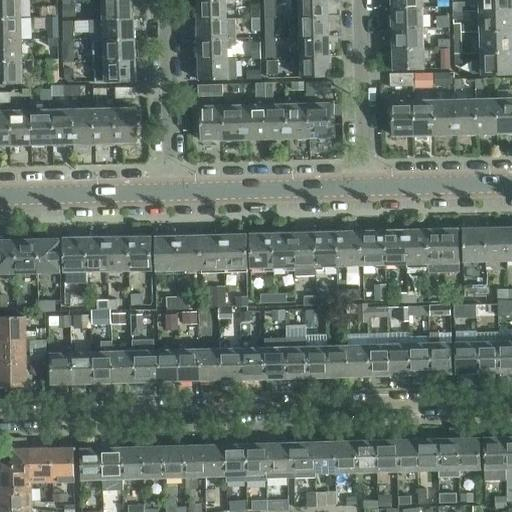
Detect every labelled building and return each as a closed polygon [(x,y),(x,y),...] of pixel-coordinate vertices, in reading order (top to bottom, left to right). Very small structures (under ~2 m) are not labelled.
[(0,0),(0,17),(20,17),(19,0),(0,0)] [(102,0),(103,20),(133,19),(132,0),(102,0)] [(196,0),(198,20),(226,19),(226,10),(234,10),(233,0),(196,0)] [(273,0),(263,0),(264,18),(274,17),(273,0)] [(292,0),(293,17),(293,18),(328,17),(327,0),(292,0)] [(391,0),(392,8),(422,7),(421,0),(391,0)] [(511,0),(479,0),(480,11),(511,10),(511,9),(511,1),(511,0)] [(453,4),(453,12),(463,12),(463,3),(453,4)] [(75,5),(63,6),(63,17),(75,17),(75,5)] [(58,7),(46,8),(46,10),(47,17),(49,16),(54,16),(58,16),(58,7)] [(392,8),(392,29),(422,28),(422,7),(392,8)] [(511,10),(480,11),(481,32),(511,31),(511,10)] [(436,15),(437,29),(450,28),(449,14),(436,15)] [(49,16),(49,37),(59,37),(58,16),(54,16),(49,16)] [(0,39),(21,39),(20,17),(0,17),(0,39)] [(289,17),(289,38),(328,37),(328,17),(293,18),(293,17),(289,17)] [(273,18),(265,19),(265,39),(273,38),(273,18)] [(104,40),(104,41),(134,40),(133,19),(103,20),(90,21),(90,29),(103,29),(104,40)] [(198,20),(198,40),(236,39),(236,19),(226,19),(198,20)] [(64,21),(65,40),(74,40),(73,20),(64,21)] [(392,29),(393,49),(423,49),(422,28),(392,29)] [(511,31),(481,32),(481,53),(511,52),(511,31)] [(454,33),(455,54),(463,54),(462,33),(454,33)] [(289,38),(290,58),(329,57),(328,37),(289,38)] [(273,38),(265,39),(266,58),(276,58),(275,38),(273,38)] [(0,61),(21,61),(21,39),(0,39),(0,61)] [(198,40),(199,60),(227,59),(227,45),(236,44),(236,39),(198,40)] [(93,62),(135,61),(134,40),(104,41),(104,40),(94,41),(95,62),(93,62)] [(440,41),(440,48),(450,48),(450,40),(440,41)] [(74,42),(63,43),(64,51),(74,50),(74,42)] [(260,42),(252,43),(252,57),(261,57),(260,42)] [(450,48),(440,48),(441,70),(451,69),(450,48)] [(423,49),(393,49),(394,70),(424,69),(423,49)] [(511,52),(481,53),(482,75),(511,74),(511,52)] [(329,57),(290,58),(279,58),(279,67),(292,67),(292,62),(301,62),(301,78),(330,77),(329,57)] [(227,59),(199,60),(199,80),(237,79),(236,59),(227,59)] [(49,82),(60,82),(61,60),(50,60),(49,82)] [(21,61),(0,61),(0,83),(22,83),(21,61)] [(96,83),(136,81),(135,61),(93,62),(93,70),(96,70),(96,83)] [(278,62),(267,62),(267,75),(278,74),(278,62)] [(260,71),(247,71),(247,79),(261,79),(260,71)] [(390,74),(391,86),(414,85),(414,73),(390,74)] [(433,87),(433,73),(420,74),(421,88),(433,87)] [(451,73),(433,73),(433,87),(452,87),(451,73)] [(331,93),(330,82),(306,82),(307,94),(331,93)] [(265,83),(256,84),(256,101),(265,101),(265,83)] [(265,101),(273,100),(273,83),(265,83),(265,101)] [(199,85),(199,97),(223,96),(222,84),(199,85)] [(72,85),(72,95),(81,95),(81,85),(72,85)] [(135,98),(135,87),(114,88),(115,98),(135,98)] [(52,89),(40,89),(40,100),(52,100),(52,89)] [(0,92),(0,103),(10,103),(10,92),(0,92)] [(511,99),(497,100),(498,133),(506,132),(508,135),(511,134),(511,99)] [(223,139),(222,107),(222,100),(213,100),(213,107),(200,107),(201,140),(204,140),(206,142),(212,141),(214,139),(223,139)] [(287,105),(274,106),(273,100),(265,101),(265,106),(266,138),(275,138),(277,140),(284,140),(286,138),(288,138),(287,105)] [(476,100),(455,101),(456,134),(465,133),(467,136),(473,135),(475,133),(477,133),(476,100)] [(497,100),(476,100),(477,133),(486,133),(488,135),(494,135),(496,133),(498,133),(497,100)] [(434,101),(412,102),(413,135),(415,135),(417,137),(424,137),(426,134),(434,134),(434,101)] [(455,101),(434,101),(434,134),(436,134),(438,136),(445,136),(447,134),(456,134),(455,101)] [(413,135),(412,102),(391,102),(392,135),(395,135),(397,137),(403,137),(405,135),(413,135)] [(330,104),(309,105),(309,137),(318,137),(320,139),(326,139),(328,137),(331,136),(330,104)] [(309,105),(287,105),(288,138),(297,137),(299,139),(305,139),(307,137),(309,137),(309,105)] [(243,106),(222,107),(223,139),(225,139),(227,141),(233,141),(235,139),(244,139),(243,106)] [(265,106),(243,106),(244,139),(247,139),(249,141),(255,140),(257,138),(266,138),(265,106)] [(115,109),(94,110),(95,143),(116,142),(115,109)] [(136,109),(115,109),(116,142),(137,142),(136,109)] [(73,110),(52,111),(53,144),(74,143),(73,110)] [(94,110),(73,110),(74,143),(95,143),(94,110)] [(0,144),(10,145),(10,112),(0,111),(0,144)] [(31,111),(10,112),(10,145),(31,144),(31,111)] [(52,111),(31,111),(31,144),(53,144),(52,111)] [(487,229),(483,229),(483,262),(506,261),(505,228),(497,228),(496,227),(488,227),(487,229)] [(427,266),(426,229),(404,230),(405,262),(405,267),(427,266)] [(450,273),(448,229),(426,229),(427,266),(427,273),(450,273)] [(483,262),(483,229),(460,229),(461,262),(483,262)] [(404,230),(382,231),(382,263),(405,262),(404,230)] [(359,231),(337,232),(338,264),(360,264),(359,231)] [(382,231),(359,231),(360,264),(382,263),(382,231)] [(315,232),(293,233),(294,265),(316,265),(315,232)] [(337,232),(315,232),(316,265),(338,264),(337,232)] [(293,233),(271,234),(271,266),(294,265),(293,233)] [(271,266),(271,234),(248,234),(249,267),(271,266)] [(222,235),(200,236),(200,267),(223,267),(222,235)] [(245,235),(222,235),(223,267),(246,266),(245,235)] [(178,268),(177,236),(154,237),(155,269),(178,268)] [(200,236),(177,236),(178,268),(200,267),(200,236)] [(128,237),(106,238),(107,270),(129,269),(128,237)] [(150,237),(128,237),(129,269),(151,269),(150,237)] [(85,270),(84,238),(63,239),(63,271),(85,270)] [(106,238),(84,238),(85,270),(107,270),(106,238)] [(0,272),(15,273),(15,241),(0,240),(0,272)] [(37,240),(15,241),(15,273),(37,272),(37,240)] [(60,240),(37,240),(37,272),(60,272),(60,240)] [(464,286),(465,297),(487,296),(486,285),(464,286)] [(374,286),(375,301),(386,300),(385,286),(374,286)] [(178,309),(178,296),(177,296),(177,287),(157,288),(158,310),(178,309)] [(208,287),(209,302),(224,302),(223,287),(208,287)] [(339,290),(340,301),(360,300),(360,289),(339,290)] [(507,299),(507,290),(497,290),(497,300),(507,299)] [(286,293),(272,294),(272,303),(286,302),(286,293)] [(408,293),(399,293),(399,303),(408,303),(408,293)] [(417,293),(408,293),(408,303),(417,303),(417,293)] [(131,294),(131,305),(142,305),(142,294),(131,294)] [(233,294),(234,307),(248,307),(248,294),(233,294)] [(272,303),(272,294),(260,294),(261,303),(272,303)] [(84,296),(71,296),(71,306),(84,306),(84,296)] [(190,296),(178,296),(178,309),(191,308),(190,296)] [(317,306),(317,296),(305,296),(305,306),(317,306)] [(329,296),(317,296),(317,306),(329,306),(329,296)] [(116,300),(108,301),(108,309),(111,309),(117,309),(116,300)] [(511,300),(498,301),(498,316),(511,316),(511,300)] [(54,302),(40,302),(41,311),(54,311),(54,302)] [(367,307),(367,304),(349,304),(349,316),(358,316),(358,323),(366,323),(366,318),(367,318),(367,307)] [(456,306),(456,317),(477,316),(477,305),(456,306)] [(409,316),(429,316),(429,306),(408,307),(409,316)] [(429,306),(429,316),(431,316),(431,323),(451,322),(450,306),(429,306)] [(385,307),(367,307),(367,318),(386,317),(385,307)] [(408,307),(399,307),(400,321),(409,321),(409,316),(408,307)] [(207,308),(199,308),(199,325),(208,325),(207,308)] [(233,308),(219,308),(219,318),(233,318),(233,308)] [(101,310),(91,310),(92,325),(111,324),(111,309),(108,309),(101,310)] [(184,312),(184,324),(198,324),(198,311),(184,312)] [(250,311),(240,311),(240,321),(250,321),(250,311)] [(273,312),(273,320),(284,320),(284,312),(273,312)] [(74,316),(74,328),(91,328),(90,315),(74,316)] [(125,315),(112,315),(112,324),(125,324),(125,315)] [(143,315),(132,315),(133,335),(143,335),(143,315)] [(165,315),(165,330),(178,329),(178,315),(165,315)] [(0,340),(25,340),(36,340),(36,330),(25,330),(25,317),(0,316),(0,340)] [(69,317),(49,318),(49,326),(58,326),(58,328),(69,328),(69,317)] [(45,328),(36,328),(36,340),(45,340),(45,328)] [(265,348),(261,348),(261,364),(265,364),(266,378),(286,378),(285,328),(276,329),(276,339),(264,339),(265,348)] [(294,328),(285,328),(286,378),(307,377),(306,347),(306,337),(294,338),(294,328)] [(477,373),(476,342),(476,332),(468,332),(468,343),(455,343),(455,373),(477,373)] [(430,333),(430,344),(431,374),(452,373),(451,343),(439,343),(438,333),(430,333)] [(0,363),(26,363),(25,340),(0,340),(0,363)] [(36,340),(29,340),(29,353),(46,352),(46,340),(36,340)] [(511,341),(498,342),(499,372),(511,371),(511,341)] [(498,342),(476,342),(477,373),(499,372),(498,342)] [(409,344),(389,345),(390,375),(410,374),(409,344)] [(430,344),(409,344),(410,374),(431,374),(430,344)] [(368,345),(347,346),(348,376),(369,376),(368,345)] [(389,345),(368,345),(369,376),(390,375),(389,345)] [(347,346),(327,347),(328,377),(348,376),(347,346)] [(327,347),(306,347),(307,377),(328,377),(327,347)] [(261,348),(240,349),(241,379),(262,378),(266,378),(265,364),(261,364),(261,348)] [(220,349),(199,350),(200,380),(220,379),(220,349)] [(240,349),(220,349),(220,379),(241,379),(240,349)] [(199,350),(178,351),(179,381),(200,380),(199,350)] [(154,351),(133,352),(134,382),(155,381),(154,367),(158,367),(158,351),(154,351)] [(178,351),(158,351),(158,367),(154,367),(155,381),(158,381),(179,381),(178,351)] [(133,352),(112,353),(113,383),(134,382),(133,352)] [(91,353),(71,354),(72,384),(92,383),(91,353)] [(112,353),(91,353),(92,383),(113,383),(112,353)] [(72,384),(71,354),(50,354),(51,384),(72,384)] [(26,363),(0,363),(0,387),(26,387),(26,363)] [(484,468),(505,468),(504,437),(483,438),(484,468)] [(480,438),(459,439),(460,469),(481,469),(480,438)] [(2,464),(3,487),(31,486),(31,482),(30,450),(21,450),(21,439),(10,440),(10,447),(13,447),(14,451),(13,451),(14,464),(2,464)] [(439,439),(418,440),(419,470),(439,470),(439,439)] [(439,439),(439,470),(440,478),(460,477),(460,469),(459,439),(439,439)] [(397,440),(376,441),(377,471),(398,471),(397,440)] [(418,440),(397,440),(398,471),(419,470),(418,440)] [(356,441),(335,442),(336,473),(357,472),(356,441)] [(376,441),(356,441),(357,472),(377,471),(376,441)] [(335,442),(315,443),(316,473),(336,473),(335,442)] [(267,444),(267,474),(267,478),(292,478),(295,478),(294,460),(288,460),(287,443),(267,444)] [(290,443),(287,443),(288,460),(294,460),(295,478),(316,477),(316,473),(315,443),(290,443)] [(246,444),(225,445),(226,475),(247,475),(246,444)] [(267,444),(246,444),(247,475),(267,474),(267,444)] [(225,445),(205,446),(205,476),(226,475),(225,445)] [(184,446),(163,447),(164,477),(185,476),(184,446)] [(205,446),(184,446),(185,476),(205,476),(205,446)] [(142,447),(122,448),(122,478),(143,478),(142,447)] [(163,447),(142,447),(143,478),(164,477),(163,447)] [(102,479),(101,448),(80,449),(81,479),(102,479)] [(122,448),(101,448),(102,479),(122,478),(122,448)] [(73,449),(52,450),(52,482),(74,481),(73,449)] [(52,450),(30,450),(31,482),(52,482),(52,450)] [(0,508),(31,508),(31,486),(3,487),(0,486),(0,508)] [(461,492),(461,503),(469,502),(469,492),(461,492)] [(317,507),(316,493),(305,494),(305,508),(317,507)] [(327,493),(316,493),(317,507),(327,507),(327,493)] [(399,494),(399,505),(407,504),(407,494),(399,494)] [(419,494),(419,504),(427,504),(427,494),(419,494)] [(456,494),(439,495),(439,503),(448,503),(456,503),(456,494)] [(499,497),(499,508),(507,507),(507,497),(499,497)] [(230,499),(230,510),(239,509),(247,509),(247,499),(230,499)] [(267,501),(252,502),(253,511),(268,511),(267,501)] [(269,501),(269,511),(289,510),(288,501),(269,501)] [(358,501),(358,509),(378,509),(378,501),(358,501)]
